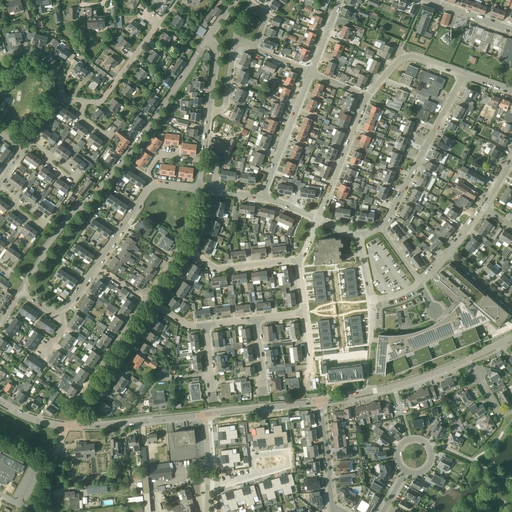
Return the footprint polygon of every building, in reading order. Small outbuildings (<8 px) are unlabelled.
[(20,0),(15,0),(13,1),(13,3),(7,5),(9,13),(17,10),(17,12),(24,10),(20,0)] [(52,4),(51,0),(36,0),(38,8),(38,7),(39,13),(45,12),(44,8),(43,8),(43,6),(52,4)] [(139,0),(133,0),(135,1),(133,4),(131,2),(129,5),(134,8),(136,6),(136,5),(139,0)] [(274,1),(270,7),(276,11),(282,2),(285,5),(287,1),(285,0),(279,0),(278,3),(274,1)] [(308,0),(307,0),(304,0),(304,2),(303,4),(316,9),(316,8),(312,6),(313,2),(308,0)] [(355,2),(361,4),(362,1),(359,0),(346,0),(346,2),(348,3),(346,5),(355,9),(356,7),(355,5),(354,5),(355,2)] [(403,12),(405,7),(407,0),(399,0),(398,4),(397,4),(395,8),(396,8),(395,9),(403,12)] [(469,1),(466,0),(461,0),(460,6),(466,8),(469,1)] [(472,10),(475,3),(469,1),(466,8),(472,10)] [(488,3),(486,2),(485,6),(481,5),(478,13),(484,15),(488,3)] [(478,13),(481,5),(475,3),(472,10),(478,13)] [(500,10),(496,9),(497,5),(495,4),(491,15),(497,17),(500,10)] [(434,9),(424,5),(421,14),(422,15),(416,32),(424,35),(425,32),(431,18),(434,9)] [(212,13),(217,17),(222,10),(216,7),(214,10),(212,9),(200,24),(206,29),(208,25),(207,24),(212,17),(211,16),(212,13)] [(507,8),(504,7),(503,11),(500,10),(497,17),(503,19),(507,8)] [(97,8),(87,8),(87,14),(88,14),(88,17),(97,17),(97,8)] [(357,18),(350,15),(351,11),(343,8),(341,15),(348,17),(348,18),(357,22),(358,19),(356,19),(357,18)] [(181,13),(176,20),(175,19),(172,23),(179,28),(185,20),(188,23),(190,20),(181,13)] [(450,14),(444,13),(440,24),(443,25),(442,26),(446,27),(450,14)] [(314,22),(320,24),(323,18),(313,14),(312,17),(315,18),(314,21),(314,22)] [(105,17),(97,17),(88,17),(88,28),(105,28),(105,17)] [(285,25),(288,26),(290,20),(283,17),(282,20),(274,17),(271,24),(279,27),(280,23),(285,25)] [(144,27),(134,20),(128,28),(138,35),(144,27)] [(320,24),(314,22),(313,25),(309,24),(308,26),(318,30),(320,24)] [(353,23),(352,27),(363,31),(365,27),(353,23)] [(207,30),(198,25),(193,32),(202,37),(207,30)] [(478,32),(474,30),(475,27),(470,25),(468,30),(466,29),(464,35),(469,37),(468,40),(470,41),(468,46),(472,48),(474,42),(475,39),(477,33),(478,32)] [(342,31),(349,34),(350,31),(354,33),(355,30),(344,26),(342,31)] [(28,30),(28,29),(26,30),(26,31),(25,31),(21,31),(21,33),(19,33),(15,33),(17,45),(21,45),(20,41),(23,40),(22,38),(25,37),(25,36),(28,36),(28,32),(28,30)] [(283,31),(277,29),(276,31),(269,29),(267,35),(274,38),(276,34),(281,36),(283,31)] [(450,35),(451,31),(446,29),(445,34),(444,35),(443,35),(443,36),(443,37),(442,37),(442,38),(442,39),(443,40),(443,41),(444,41),(444,42),(445,42),(446,42),(447,42),(448,42),(449,42),(449,41),(450,41),(450,40),(451,40),(451,39),(451,38),(451,37),(450,36),(450,35)] [(475,39),(481,41),(477,50),(481,52),(488,32),(483,30),(481,35),(477,33),(475,39)] [(42,36),(36,34),(36,32),(34,31),(33,34),(28,32),(28,36),(31,37),(34,38),(33,41),(36,42),(34,46),(38,47),(42,36)] [(316,35),(307,31),(305,34),(309,35),(308,38),(314,40),(316,35)] [(349,34),(342,31),(339,37),(350,42),(352,39),(348,38),(349,34)] [(494,46),(496,40),(492,38),(494,34),(488,32),(481,52),(485,53),(489,44),(494,46)] [(9,34),(9,33),(5,33),(6,39),(9,39),(10,42),(12,42),(12,46),(17,45),(15,33),(9,34)] [(166,34),(163,37),(162,36),(159,41),(167,46),(172,38),(175,40),(177,38),(172,34),(170,37),(166,34)] [(47,42),(50,43),(52,38),(52,37),(49,36),(48,38),(42,36),(38,47),(42,48),(44,44),(46,45),(47,42)] [(393,49),(384,45),(386,41),(378,37),(376,41),(379,42),(377,47),(379,48),(379,49),(391,54),(393,49)] [(500,59),(507,38),(502,37),(500,41),(496,40),(494,46),(499,48),(498,51),(496,58),(500,59)] [(131,44),(123,38),(116,47),(121,51),(124,47),(127,49),(131,44)] [(314,40),(308,38),(306,41),(303,40),(302,42),(312,46),(314,40)] [(511,39),(507,38),(500,59),(509,63),(511,64),(511,39)] [(58,59),(65,49),(59,45),(60,44),(55,40),(52,44),(52,46),(56,49),(55,51),(57,53),(54,56),(58,59)] [(274,43),(265,40),(263,46),(276,51),(278,48),(273,46),(274,43)] [(337,44),(334,49),(341,52),(342,49),(346,50),(347,48),(337,44)] [(310,51),(300,47),(299,50),(300,50),(302,51),(301,54),(308,57),(310,51)] [(374,52),(369,50),(369,49),(366,48),(364,53),(373,56),(374,52)] [(73,54),(71,52),(70,53),(65,49),(58,59),(61,61),(64,58),(66,59),(67,57),(70,59),(73,54)] [(334,49),(332,55),(339,58),(338,61),(345,64),(347,64),(348,61),(346,60),(343,59),(344,57),(340,55),(341,52),(334,49)] [(391,54),(379,49),(376,54),(381,56),(381,57),(388,60),(391,54)] [(161,57),(164,59),(166,56),(162,53),(160,55),(155,52),(152,56),(151,55),(148,59),(155,64),(161,57)] [(244,53),(242,58),(250,62),(250,61),(256,64),(257,61),(251,59),(252,56),(244,53)] [(308,57),(301,54),(300,58),(297,56),(296,59),(305,62),(308,57)] [(118,62),(110,56),(107,61),(103,65),(109,69),(112,65),(115,67),(118,62)] [(478,59),(472,57),(470,62),(475,65),(478,59)] [(186,63),(180,58),(174,67),(172,65),(168,70),(170,71),(167,75),(174,80),(186,63)] [(248,64),(259,69),(260,66),(257,65),(250,62),(242,58),(239,65),(247,68),(248,64)] [(76,77),(83,68),(85,64),(80,61),(79,62),(76,60),(72,65),(75,67),(73,70),(75,71),(72,74),(76,77)] [(381,63),(373,60),(371,66),(378,69),(381,63)] [(271,64),(265,61),(262,69),(266,70),(262,78),(264,79),(271,64)] [(340,66),(343,67),(345,64),(338,61),(336,64),(330,61),(327,67),(334,70),(335,67),(339,68),(340,66)] [(272,83),(277,72),(275,71),(277,66),(271,64),(264,79),(262,85),(265,86),(267,82),(269,83),(269,81),(272,83)] [(362,67),(356,64),(354,68),(360,71),(368,74),(369,71),(368,71),(362,68),(361,68),(362,67)] [(404,74),(413,77),(415,78),(418,69),(408,65),(404,74)] [(368,71),(369,71),(376,74),(378,69),(371,66),(368,71)] [(334,70),(327,67),(325,73),(336,77),(337,75),(333,73),(334,70)] [(92,72),(89,70),(88,71),(83,68),(76,77),(79,80),(82,76),(84,78),(85,75),(88,77),(92,72)] [(97,71),(103,75),(105,76),(107,74),(99,68),(97,71)] [(149,74),(152,76),(154,73),(149,70),(147,72),(143,69),(140,73),(138,72),(135,76),(143,82),(149,74)] [(297,74),(286,70),(285,72),(286,72),(285,75),(288,77),(295,80),(297,74)] [(239,77),(247,80),(249,74),(241,71),(239,77)] [(426,72),(423,71),(422,74),(420,73),(417,79),(422,81),(425,75),(426,72)] [(413,77),(404,74),(403,73),(399,83),(409,87),(413,77)] [(368,78),(360,74),(358,80),(365,83),(368,78)] [(170,86),(174,81),(165,75),(161,80),(170,86)] [(106,80),(103,78),(101,76),(99,79),(95,77),(89,86),(94,90),(99,84),(101,85),(106,80)] [(446,80),(435,76),(431,85),(440,89),(442,89),(446,80)] [(247,89),(247,86),(245,85),(247,80),(239,77),(237,83),(242,84),(241,86),(247,89)] [(295,80),(288,77),(286,80),(283,79),(282,81),(292,85),(295,80)] [(204,82),(200,82),(201,79),(196,79),(196,81),(194,81),(192,82),(192,85),(188,84),(188,88),(187,88),(187,91),(193,92),(194,88),(196,88),(196,89),(203,89),(204,82)] [(365,83),(358,80),(357,83),(352,81),(351,84),(363,89),(365,83)] [(324,85),(317,83),(315,89),(322,91),(324,85)] [(417,93),(423,96),(424,93),(436,98),(440,89),(431,85),(430,84),(427,90),(422,88),(421,91),(418,91),(417,93)] [(135,90),(138,92),(140,89),(135,86),(133,88),(128,85),(126,89),(124,88),(121,92),(129,97),(135,90)] [(291,90),(280,86),(279,88),(283,90),(281,93),(288,96),(291,90)] [(467,88),(464,94),(471,98),(475,100),(478,94),(467,88)] [(254,92),(249,90),(248,92),(247,92),(239,89),(236,94),(251,100),(254,92)] [(315,89),(312,94),(323,99),(324,96),(323,96),(320,95),(322,92),(322,91),(315,89)] [(394,98),(403,101),(405,102),(408,93),(398,89),(394,98)] [(156,107),(158,103),(153,100),(157,94),(153,91),(150,95),(142,107),(151,114),(156,107)] [(288,96),(281,93),(280,96),(276,95),(275,97),(286,101),(288,96)] [(354,98),(355,96),(350,93),(349,96),(347,95),(346,97),(346,99),(342,98),(341,100),(356,106),(358,100),(354,98)] [(436,104),(422,98),(423,96),(417,93),(416,96),(415,98),(424,102),(423,107),(422,109),(430,112),(432,113),(436,104)] [(236,94),(234,101),(242,104),(242,103),(245,104),(246,101),(250,102),(251,100),(236,94)] [(470,100),(471,98),(464,94),(461,100),(467,103),(466,105),(473,109),(474,107),(472,106),(474,103),(470,100)] [(492,107),(493,104),(497,106),(500,98),(496,97),(493,96),(492,96),(491,98),(487,97),(486,99),(483,104),(488,105),(492,107)] [(202,98),(195,97),(194,101),(190,100),(190,101),(187,101),(181,100),(180,107),(190,108),(191,104),(194,104),(194,105),(201,106),(202,98)] [(403,101),(394,98),(393,97),(391,101),(388,100),(386,105),(399,110),(403,101)] [(110,108),(114,111),(112,114),(117,118),(119,115),(116,113),(122,105),(114,99),(111,104),(112,104),(110,108)] [(321,103),(310,99),(308,104),(315,107),(317,104),(320,106),(321,103)] [(499,109),(497,114),(501,115),(503,108),(507,110),(510,102),(506,101),(506,100),(503,99),(503,100),(503,99),(499,109)] [(341,109),(350,113),(351,111),(353,112),(356,106),(341,100),(340,103),(343,104),(341,109)] [(275,109),(282,112),(284,106),(274,102),(273,104),(276,106),(275,109)] [(315,107),(308,104),(306,110),(317,115),(318,112),(314,111),(315,107)] [(455,111),(465,116),(468,110),(471,112),(473,109),(466,105),(464,108),(458,105),(455,111)] [(200,114),(193,113),(189,112),(190,108),(180,107),(173,106),(169,111),(172,113),(175,109),(180,109),(180,110),(184,111),(184,114),(188,115),(187,119),(192,120),(199,121),(200,114)] [(373,106),(371,112),(378,115),(379,111),(383,113),(384,110),(373,106)] [(69,111),(63,107),(58,113),(64,118),(69,111)] [(244,110),(236,107),(233,113),(246,118),(247,115),(242,113),(244,110)] [(430,112),(422,109),(420,108),(416,117),(426,122),(430,112)] [(99,109),(96,113),(95,112),(92,116),(100,122),(105,114),(99,109)] [(282,112),(275,109),(274,113),(270,111),(269,113),(280,118),(282,112)] [(350,113),(341,109),(338,118),(341,119),(349,122),(351,116),(349,115),(350,113)] [(69,111),(64,118),(70,122),(75,116),(69,111)] [(122,132),(129,138),(131,139),(132,138),(132,139),(142,127),(145,122),(141,118),(139,117),(142,113),(139,111),(136,115),(130,123),(132,125),(130,128),(127,126),(125,128),(130,131),(128,134),(123,130),(122,132)] [(462,122),(465,116),(455,111),(452,117),(460,120),(458,123),(468,128),(470,126),(462,122)] [(378,115),(371,112),(368,117),(376,120),(378,115)] [(233,113),(231,119),(233,120),(232,123),(235,124),(238,126),(239,124),(240,122),(239,122),(240,119),(245,120),(246,118),(233,113)] [(415,123),(407,120),(408,118),(407,117),(405,116),(403,121),(406,122),(405,126),(412,129),(415,123)] [(303,123),(310,126),(312,122),(315,124),(316,121),(305,117),(303,123)] [(335,117),(333,119),(337,121),(336,124),(339,125),(346,128),(349,122),(341,119),(338,118),(335,117)] [(373,126),(375,122),(378,124),(379,121),(376,120),(368,117),(366,123),(373,126)] [(278,122),(267,118),(266,120),(270,122),(269,125),(276,128),(278,122)] [(506,123),(507,123),(505,127),(503,127),(501,131),(506,133),(507,132),(511,134),(511,133),(511,132),(511,121),(507,120),(507,121),(506,121),(506,123)] [(77,122),(72,129),(77,133),(82,126),(77,122)] [(468,128),(458,123),(457,126),(450,122),(446,128),(453,132),(455,133),(458,127),(463,130),(468,133),(470,129),(468,128)] [(310,126),(303,123),(301,128),(308,131),(310,126)] [(372,129),(373,126),(366,123),(364,129),(375,133),(376,131),(372,129)] [(269,125),(267,129),(264,127),(263,129),(273,134),(276,128),(269,125)] [(389,129),(395,132),(401,134),(402,131),(397,129),(397,127),(391,125),(389,129)] [(88,130),(82,126),(77,133),(83,137),(88,130)] [(412,129),(405,126),(403,132),(410,135),(412,129)] [(310,135),(314,136),(315,134),(311,133),(311,132),(308,131),(301,128),(299,134),(309,138),(310,135)] [(198,130),(191,129),(191,130),(186,129),(186,131),(190,132),(190,136),(197,137),(198,130)] [(345,133),(337,130),(334,129),(333,132),(329,131),(328,133),(342,139),(345,133)] [(52,134),(46,130),(42,136),(48,140),(52,134)] [(129,138),(122,132),(118,130),(115,134),(120,138),(119,138),(122,141),(116,150),(118,151),(116,153),(120,155),(130,142),(127,140),(129,138)] [(268,134),(262,132),(261,135),(259,134),(257,139),(269,144),(272,139),(267,137),(268,134)] [(395,132),(394,134),(398,136),(396,141),(399,143),(406,145),(408,139),(401,137),(400,136),(401,134),(395,132)] [(98,138),(92,133),(90,136),(87,140),(93,144),(98,138)] [(342,139),(328,133),(327,136),(333,139),(332,142),(340,145),(342,139)] [(507,136),(500,133),(497,138),(496,142),(499,144),(505,147),(508,140),(506,139),(507,136)] [(52,134),(48,140),(54,145),(58,138),(52,134)] [(171,145),(173,135),(166,134),(164,144),(171,145)] [(299,134),(296,140),(307,144),(308,142),(309,138),(299,134)] [(180,136),(173,135),(171,145),(179,146),(180,136)] [(368,143),(372,145),(374,142),(373,142),(374,139),(363,135),(361,141),(368,143)] [(450,143),(451,144),(453,141),(443,135),(442,138),(441,138),(437,145),(447,150),(450,143)] [(162,142),(154,136),(150,142),(158,148),(162,142)] [(98,138),(93,144),(98,148),(103,142),(98,138)] [(213,138),(209,145),(228,156),(234,145),(236,141),(232,139),(230,142),(228,146),(213,138)] [(253,147),(255,148),(262,150),(263,148),(267,150),(269,144),(257,139),(255,145),(254,144),(253,147)] [(373,148),(367,146),(368,143),(361,141),(359,146),(372,151),(373,148)] [(150,142),(146,148),(154,154),(158,148),(150,142)] [(406,145),(399,143),(396,149),(403,151),(406,145)] [(502,152),(495,149),(496,146),(490,143),(487,147),(490,149),(488,154),(491,156),(499,159),(502,152)] [(189,155),(190,145),(183,144),(181,154),(189,155)] [(294,144),(292,150),(300,154),(303,148),(294,144)] [(61,155),(66,149),(60,145),(56,151),(61,155)] [(197,146),(190,145),(189,155),(196,156),(197,146)] [(338,150),(330,146),(329,150),(322,147),(321,150),(336,155),(338,150)] [(12,152),(13,151),(12,149),(11,148),(9,149),(9,150),(6,148),(2,153),(9,158),(13,153),(12,152)] [(254,157),(263,160),(265,155),(261,153),(262,150),(255,148),(254,151),(253,150),(251,156),(254,157)] [(66,149),(61,155),(67,159),(71,153),(66,149)] [(106,161),(112,165),(116,160),(113,158),(115,154),(110,150),(108,153),(110,155),(106,161)] [(292,150),(290,156),(298,160),(300,154),(292,150)] [(336,155),(321,150),(320,152),(327,155),(325,158),(333,161),(336,155)] [(435,150),(434,153),(433,152),(431,156),(432,156),(441,161),(444,156),(446,157),(448,154),(442,150),(440,153),(435,150)] [(142,154),(139,157),(148,163),(152,157),(144,151),(143,152),(142,154)] [(362,154),(355,151),(353,157),(359,159),(362,154)] [(31,163),(36,156),(30,152),(25,159),(31,163)] [(402,155),(394,152),(391,158),(400,161),(402,155)] [(2,153),(0,156),(0,163),(1,164),(3,162),(5,163),(9,158),(2,153)] [(36,156),(31,163),(37,167),(42,161),(36,156)] [(76,167),(81,160),(76,156),(71,163),(76,167)] [(251,156),(249,161),(250,161),(249,164),(251,165),(255,167),(256,164),(261,166),(263,160),(254,157),(251,156)] [(139,157),(135,163),(144,169),(148,163),(139,157)] [(353,157),(350,162),(357,165),(359,159),(353,157)] [(324,164),(324,165),(321,164),(323,161),(316,158),(315,161),(320,163),(319,166),(315,165),(311,164),(311,166),(314,167),(322,170),(329,173),(331,167),(324,164)] [(400,161),(391,158),(389,164),(397,167),(400,161)] [(91,167),(81,160),(76,167),(82,171),(83,170),(86,172),(91,167)] [(285,167),(293,170),(296,164),(288,161),(285,167)] [(436,165),(429,161),(425,168),(433,172),(436,173),(439,168),(442,169),(444,166),(443,166),(439,164),(438,163),(437,166),(436,166),(436,165)] [(169,165),(162,164),(161,168),(160,174),(167,175),(169,165)] [(169,165),(167,175),(174,176),(176,166),(169,165)] [(229,171),(230,166),(226,166),(225,171),(222,170),(221,179),(228,180),(229,171)] [(39,174),(38,176),(43,180),(44,178),(49,171),(44,167),(39,174)] [(187,168),(180,167),(178,177),(185,178),(187,168)] [(285,167),(283,173),(291,176),(294,177),(293,180),(295,180),(297,180),(297,177),(296,177),(297,172),(293,170),(285,167)] [(322,170),(314,167),(313,169),(316,170),(321,172),(319,176),(326,179),(329,173),(322,170)] [(194,169),(187,168),(185,178),(192,179),(194,169)] [(353,176),(355,171),(348,168),(346,174),(353,176)] [(468,170),(467,172),(460,168),(457,174),(475,183),(476,181),(483,185),(486,179),(468,170)] [(395,172),(388,169),(386,175),(393,178),(395,172)] [(134,174),(128,170),(124,176),(130,180),(134,174)] [(46,182),(47,180),(50,182),(55,175),(49,171),(44,178),(43,180),(46,182)] [(236,173),(229,171),(228,180),(235,181),(236,173)] [(256,176),(253,175),(253,172),(250,171),(249,173),(248,183),(255,184),(256,176)] [(249,173),(244,172),(244,174),(242,174),(241,182),(248,183),(249,173)] [(386,175),(382,173),(378,172),(377,174),(381,176),(381,177),(385,178),(384,181),(391,184),(393,178),(386,175)] [(429,176),(423,172),(420,178),(430,183),(433,178),(435,179),(437,177),(431,174),(430,177),(429,176)] [(140,178),(134,174),(130,180),(136,184),(140,178)] [(360,180),(356,178),(353,176),(346,174),(343,180),(350,183),(352,179),(355,180),(359,182),(360,180)] [(19,179),(13,175),(9,181),(14,186),(19,179)] [(33,177),(31,175),(25,183),(25,184),(27,185),(30,180),(33,177)] [(146,182),(140,178),(136,184),(141,188),(146,182)] [(420,178),(417,184),(423,187),(424,188),(423,190),(428,193),(430,190),(427,189),(430,183),(420,178)] [(20,190),(25,184),(25,183),(19,179),(14,186),(20,190)] [(60,189),(65,183),(59,179),(54,185),(60,189)] [(89,180),(78,193),(83,197),(94,183),(89,180)] [(461,192),(474,200),(478,193),(463,184),(459,182),(455,188),(455,189),(461,192)] [(70,187),(65,183),(60,189),(65,193),(70,187)] [(308,189),(305,188),(306,184),(302,183),(301,183),(300,187),(300,188),(301,188),(300,195),(303,195),(303,197),(307,197),(308,189)] [(284,194),(286,186),(283,185),(278,184),(277,191),(280,192),(280,193),(284,194)] [(350,188),(341,185),(339,191),(347,194),(350,188)] [(284,194),(289,194),(289,193),(292,194),(293,187),(286,186),(284,194)] [(322,191),(319,190),(320,187),(309,186),(308,189),(307,197),(311,198),(312,197),(319,198),(322,191)] [(382,186),(381,189),(380,192),(387,195),(389,189),(382,186)] [(411,194),(418,197),(421,199),(424,194),(427,196),(428,193),(423,190),(422,192),(421,192),(414,188),(411,194)] [(33,194),(27,190),(22,196),(28,200),(33,194)] [(339,191),(337,197),(345,200),(347,194),(339,191)] [(43,197),(40,200),(42,201),(38,208),(43,212),(48,205),(43,201),(49,193),(46,192),(43,197)] [(380,192),(377,198),(384,200),(387,195),(380,192)] [(511,198),(511,197),(504,193),(501,197),(503,198),(501,200),(507,204),(508,202),(511,203),(511,207),(511,209),(511,198)] [(38,198),(33,194),(28,200),(34,205),(38,198)] [(423,207),(421,206),(419,205),(420,202),(421,199),(418,197),(411,194),(408,200),(415,203),(416,204),(415,206),(422,210),(423,207)] [(117,199),(111,195),(110,196),(108,195),(104,201),(106,202),(105,203),(111,207),(117,199)] [(117,199),(111,207),(117,211),(118,209),(119,209),(123,203),(117,199)] [(466,199),(463,203),(462,205),(468,209),(472,203),(466,199)] [(3,202),(0,205),(0,213),(2,215),(4,212),(9,206),(3,202)] [(215,208),(224,210),(225,204),(217,202),(215,208)] [(123,203),(119,209),(124,213),(128,207),(123,203)] [(353,203),(353,207),(351,206),(350,210),(343,209),(342,217),(349,218),(350,212),(355,213),(356,204),(353,203)] [(341,204),(340,208),(336,208),(335,216),(342,217),(343,209),(344,205),(343,205),(341,204)] [(403,210),(410,213),(413,208),(406,204),(403,210)] [(49,216),(54,209),(48,205),(43,212),(49,216)] [(236,211),(236,212),(235,221),(238,221),(238,216),(242,217),(242,213),(246,214),(247,206),(240,205),(240,211),(236,211)] [(256,218),(253,217),(255,207),(247,206),(246,214),(251,214),(250,218),(253,218),(252,223),(255,224),(256,218)] [(453,211),(455,208),(452,206),(450,209),(450,210),(447,215),(454,219),(457,213),(453,211)] [(224,210),(215,208),(214,215),(219,216),(218,219),(229,222),(230,219),(222,217),(223,213),(226,214),(226,211),(224,210)] [(268,209),(261,208),(259,216),(266,217),(268,209)] [(366,221),(367,212),(367,209),(361,208),(359,220),(366,221)] [(274,223),(272,222),(273,219),(275,211),(268,209),(266,217),(265,220),(269,221),(268,223),(271,224),(269,231),(272,232),(274,223)] [(403,210),(400,216),(407,219),(407,220),(405,222),(406,223),(408,227),(413,233),(416,232),(411,225),(409,223),(413,215),(410,213),(403,210)] [(374,214),(367,212),(366,221),(373,222),(374,214)] [(16,217),(11,213),(6,219),(11,223),(16,217)] [(281,214),(278,221),(284,224),(287,216),(281,214)] [(294,219),(287,216),(284,224),(282,228),(288,230),(286,234),(290,236),(294,227),(291,225),(294,219)] [(11,223),(15,225),(17,227),(22,221),(16,217),(11,223)] [(148,226),(148,225),(140,219),(135,228),(142,233),(142,234),(147,238),(153,229),(148,226)] [(221,223),(228,225),(229,222),(218,219),(217,222),(213,220),(211,226),(222,230),(224,227),(220,226),(221,223)] [(100,224),(94,220),(90,226),(96,230),(100,224)] [(495,227),(486,220),(482,226),(488,231),(491,233),(495,227)] [(455,229),(446,222),(442,226),(451,233),(455,229)] [(393,235),(399,231),(399,230),(401,228),(398,223),(391,228),(389,230),(393,235)] [(13,237),(16,239),(22,231),(27,234),(32,228),(26,224),(23,228),(21,227),(17,232),(13,237)] [(100,224),(96,230),(102,234),(106,228),(100,224)] [(218,232),(221,233),(222,230),(211,226),(208,233),(217,236),(218,232)] [(442,226),(438,231),(436,229),(434,231),(439,235),(441,233),(447,238),(451,233),(442,226)] [(482,226),(478,232),(484,237),(488,231),(482,226)] [(27,234),(25,237),(31,241),(32,238),(37,232),(32,228),(27,234)] [(106,228),(102,234),(107,238),(112,232),(106,228)] [(406,233),(402,228),(399,231),(393,235),(396,240),(402,236),(403,235),(405,237),(409,234),(408,231),(406,233)] [(439,235),(434,231),(430,228),(427,232),(431,235),(432,237),(430,240),(433,243),(439,248),(443,243),(438,238),(437,238),(439,235)] [(502,245),(504,241),(509,234),(504,230),(499,237),(500,238),(498,240),(496,238),(492,243),(495,245),(497,242),(502,245)] [(268,240),(268,246),(271,246),(272,255),(279,254),(279,247),(278,244),(278,243),(274,243),(271,243),(270,235),(267,235),(268,240)] [(279,247),(279,254),(287,253),(286,247),(289,247),(288,238),(287,238),(287,237),(285,236),(285,243),(278,244),(279,247)] [(125,242),(138,251),(140,249),(134,246),(136,242),(128,237),(125,242)] [(207,238),(204,244),(212,248),(215,241),(207,238)] [(341,251),(339,251),(339,247),(343,247),(343,243),(341,243),(341,239),(335,240),(335,238),(320,240),(320,247),(317,247),(318,252),(314,252),(316,260),(314,261),(314,265),(327,263),(339,262),(340,262),(340,254),(341,254),(341,251)] [(479,243),(473,238),(469,243),(478,250),(483,244),(488,248),(491,245),(486,242),(485,242),(482,240),(479,243)] [(162,240),(158,245),(168,251),(171,247),(162,240)] [(265,247),(268,246),(268,240),(265,241),(265,244),(258,245),(258,246),(258,249),(259,256),(266,255),(265,247)] [(409,245),(405,240),(399,244),(403,249),(409,245)] [(125,242),(121,247),(123,248),(130,253),(130,252),(132,249),(137,253),(138,251),(125,242)] [(247,243),(245,243),(245,246),(241,246),(242,251),(238,251),(239,259),(246,258),(245,251),(245,249),(248,249),(247,243)] [(433,243),(429,247),(424,243),(422,245),(423,246),(428,251),(431,253),(433,251),(434,252),(439,248),(433,243)] [(478,250),(469,243),(465,248),(474,255),(478,250)] [(83,248),(77,244),(73,250),(79,254),(83,248)] [(201,251),(207,253),(205,256),(210,258),(212,255),(209,254),(212,248),(204,244),(203,246),(201,251)] [(403,249),(407,255),(413,250),(409,245),(403,249)] [(504,257),(510,248),(508,246),(507,247),(506,247),(502,254),(500,253),(499,254),(504,257)] [(10,257),(15,251),(9,247),(4,253),(10,257)] [(83,248),(79,254),(85,258),(89,252),(83,248)] [(120,253),(128,259),(130,257),(132,254),(130,252),(130,253),(123,248),(120,253)] [(420,248),(415,252),(417,254),(416,255),(410,259),(414,264),(422,258),(419,253),(422,251),(420,248)] [(20,255),(15,251),(10,257),(16,261),(20,255)] [(238,251),(231,252),(232,259),(239,259),(238,251)] [(95,256),(89,252),(85,258),(91,262),(95,256)] [(125,264),(127,261),(128,259),(120,253),(117,258),(123,262),(125,264)] [(154,254),(152,257),(146,254),(145,255),(159,265),(162,260),(154,254)] [(145,255),(144,257),(149,261),(147,264),(149,265),(156,270),(159,265),(145,255)] [(111,262),(119,267),(121,265),(123,262),(117,258),(115,257),(111,262)] [(426,263),(422,258),(414,264),(417,269),(426,263)] [(509,262),(507,260),(499,269),(502,271),(506,266),(509,262)] [(116,273),(118,269),(119,267),(111,262),(108,267),(116,273)] [(494,266),(489,262),(483,269),(488,273),(494,266)] [(427,345),(438,341),(443,355),(457,349),(451,335),(461,331),(466,345),(466,346),(481,340),(482,340),(483,343),(489,340),(489,339),(488,336),(480,339),(474,326),(487,321),(498,330),(500,327),(499,326),(505,319),(506,320),(510,317),(511,315),(511,316),(511,315),(487,294),(485,296),(483,295),(485,293),(450,263),(449,264),(440,271),(438,274),(438,273),(431,279),(432,281),(431,281),(432,282),(437,288),(438,287),(441,289),(446,296),(447,295),(450,297),(453,293),(462,301),(464,303),(462,306),(457,311),(451,316),(450,315),(446,318),(447,319),(444,321),(443,320),(440,323),(433,326),(427,329),(421,332),(414,334),(407,336),(401,336),(401,335),(397,335),(395,335),(391,335),(387,335),(385,335),(381,335),(379,334),(378,342),(381,342),(380,344),(378,344),(376,373),(383,373),(382,375),(385,375),(386,362),(390,360),(396,374),(395,374),(410,369),(410,368),(409,368),(404,354),(413,351),(419,364),(418,365),(419,365),(433,359),(427,345)] [(190,270),(198,275),(201,269),(194,264),(190,270)] [(149,265),(147,269),(145,270),(154,276),(157,271),(156,270),(149,265)] [(498,270),(494,266),(488,273),(493,277),(498,270)] [(62,279),(66,273),(60,269),(56,275),(62,279)] [(292,269),(284,270),(284,273),(277,274),(278,277),(282,277),(284,276),(293,275),(292,269)] [(356,276),(355,269),(343,270),(344,277),(356,276)] [(154,276),(145,270),(144,272),(142,275),(142,276),(148,280),(151,281),(154,276)] [(198,275),(190,270),(187,277),(194,281),(198,275)] [(266,271),(259,272),(260,280),(267,279),(266,271)] [(260,280),(259,272),(252,273),(253,281),(260,280)] [(324,280),(324,272),(312,274),(313,281),(324,280)] [(507,278),(510,275),(511,273),(509,272),(508,274),(507,273),(505,276),(502,274),(497,281),(501,285),(507,278)] [(68,283),(72,277),(66,273),(62,279),(68,283)] [(140,274),(138,277),(137,279),(145,285),(148,280),(142,276),(142,275),(140,274)] [(246,274),(239,275),(240,283),(247,282),(246,274)] [(240,283),(239,275),(232,275),(233,284),(240,283)] [(284,276),(282,277),(283,285),(279,286),(280,289),(286,288),(291,288),(290,282),(293,282),(293,275),(284,276)] [(510,275),(507,278),(501,285),(506,289),(511,282),(509,280),(511,277),(510,275)] [(219,277),(220,285),(227,284),(226,276),(219,277)] [(356,276),(344,277),(345,284),(356,283),(356,276)] [(78,281),(72,277),(68,283),(74,287),(78,281)] [(212,278),(212,282),(213,286),(220,285),(219,277),(212,278)] [(145,285),(137,279),(136,281),(133,284),(142,290),(145,285)] [(9,286),(3,282),(1,280),(0,281),(0,284),(1,286),(6,290),(9,286)] [(95,286),(102,291),(102,290),(104,292),(107,287),(109,289),(110,287),(115,291),(116,290),(117,288),(109,283),(108,286),(99,280),(95,286)] [(325,287),(324,280),(313,281),(314,288),(325,287)] [(191,287),(184,282),(180,287),(187,292),(190,294),(194,288),(199,291),(201,288),(194,284),(192,287),(191,287)] [(345,284),(346,291),(357,290),(356,283),(345,284)] [(105,293),(102,291),(95,286),(91,292),(99,297),(98,300),(104,304),(107,306),(109,304),(101,298),(105,293)] [(184,297),(187,292),(180,287),(176,293),(178,295),(177,297),(182,301),(189,306),(191,303),(184,297)] [(326,294),(325,287),(314,288),(315,295),(326,294)] [(119,292),(118,293),(123,297),(122,299),(126,302),(124,305),(131,310),(135,304),(126,298),(128,295),(129,292),(122,288),(121,290),(119,293),(119,292)] [(295,293),(287,294),(286,288),(280,289),(280,292),(283,292),(284,300),(287,300),(295,299),(295,293)] [(358,297),(357,290),(346,291),(346,298),(358,297)] [(12,295),(6,292),(4,295),(0,292),(0,300),(0,301),(6,305),(8,303),(7,302),(12,295)] [(326,294),(315,295),(315,302),(327,301),(326,294)] [(253,303),(256,303),(256,304),(257,311),(264,310),(263,303),(263,300),(255,301),(255,296),(252,297),(253,303)] [(94,302),(87,297),(84,303),(90,307),(94,302)] [(189,306),(182,301),(181,304),(173,298),(169,304),(176,309),(178,306),(186,311),(189,306)] [(263,303),(264,310),(271,309),(271,308),(274,308),(273,302),(273,298),(266,299),(267,302),(263,303)] [(90,307),(84,303),(80,308),(86,313),(90,307)] [(110,303),(109,304),(107,306),(116,312),(118,309),(110,303)] [(32,309),(25,304),(19,311),(27,316),(32,309)] [(124,305),(120,311),(127,316),(131,310),(124,305)] [(250,305),(243,305),(244,313),(251,312),(250,305)] [(116,312),(107,306),(105,310),(114,315),(116,312)] [(39,314),(32,309),(27,316),(34,321),(39,314)] [(210,309),(203,310),(203,317),(211,316),(210,309)] [(84,319),(83,319),(76,314),(72,320),(79,324),(81,326),(84,323),(86,321),(90,324),(90,323),(92,321),(86,317),(84,319)] [(50,321),(43,316),(38,324),(45,329),(50,321)] [(112,322),(120,327),(123,321),(116,316),(112,322)] [(361,323),(360,317),(360,316),(354,317),(349,317),(350,325),(361,323)] [(23,323),(15,318),(10,325),(18,330),(23,323)] [(68,325),(75,330),(79,333),(81,330),(77,327),(79,324),(72,320),(68,325)] [(330,327),(329,320),(318,321),(318,328),(330,327)] [(57,326),(50,321),(45,329),(52,334),(57,326)] [(105,330),(107,326),(102,323),(101,323),(98,321),(96,324),(99,326),(105,330)] [(167,325),(164,323),(163,325),(157,321),(154,328),(160,331),(162,328),(165,330),(167,325)] [(120,327),(112,322),(108,328),(116,333),(120,327)] [(272,327),(276,326),(275,323),(272,324),(272,326),(264,327),(265,334),(273,333),(272,327)] [(362,330),(361,323),(350,325),(350,328),(350,332),(362,330)] [(10,325),(5,332),(13,337),(18,330),(10,325)] [(331,334),(330,327),(318,328),(319,335),(331,334)] [(290,330),(292,339),(292,340),(292,339),(296,339),(296,336),(300,336),(299,329),(290,330)] [(363,337),(362,330),(350,332),(351,339),(363,337)] [(35,331),(30,338),(37,343),(42,336),(35,331)] [(222,332),(220,332),(214,333),(215,340),(223,339),(222,332)] [(156,339),(160,341),(161,339),(157,337),(158,337),(151,333),(147,338),(154,343),(156,339)] [(281,340),(281,339),(274,340),(273,333),(265,334),(265,341),(272,340),(273,343),(276,343),(282,342),(281,340)] [(71,344),(75,338),(71,335),(69,334),(65,339),(71,344)] [(104,334),(101,340),(108,344),(112,339),(104,334)] [(198,334),(190,335),(191,343),(199,342),(198,334)] [(332,341),(331,334),(319,335),(320,342),(332,341)] [(364,344),(363,340),(363,337),(351,339),(352,346),(357,345),(364,344)] [(10,353),(13,348),(13,347),(10,346),(11,345),(7,343),(7,342),(1,338),(0,340),(0,346),(3,349),(7,351),(10,353)] [(37,343),(30,338),(25,346),(32,351),(37,343)] [(230,338),(231,345),(225,346),(226,349),(234,348),(234,347),(234,343),(233,338),(230,338)] [(67,353),(73,357),(74,357),(75,356),(74,356),(75,355),(71,352),(75,346),(71,344),(65,339),(61,345),(67,350),(68,349),(69,351),(67,353)] [(223,339),(215,340),(215,347),(224,346),(223,339)] [(108,344),(101,340),(97,346),(104,350),(108,344)] [(333,348),(332,341),(320,342),(321,349),(333,348)] [(191,343),(188,343),(188,350),(179,351),(180,354),(191,353),(190,349),(192,349),(192,350),(200,349),(199,342),(191,343)] [(153,348),(150,346),(145,343),(140,350),(146,353),(148,350),(151,352),(154,353),(155,353),(157,351),(156,350),(153,348)] [(15,344),(13,347),(13,348),(19,352),(21,349),(15,344)] [(53,356),(60,361),(64,355),(57,350),(53,356)] [(100,356),(93,351),(89,357),(97,362),(100,356)] [(217,362),(218,362),(225,361),(224,355),(225,355),(225,352),(216,353),(217,356),(216,356),(217,362)] [(294,354),(295,363),(297,362),(299,362),(299,360),(302,359),(302,353),(294,354)] [(201,362),(200,354),(192,355),(193,361),(190,361),(191,363),(201,362)] [(37,360),(30,355),(24,362),(30,366),(32,367),(37,360)] [(144,359),(138,355),(133,361),(135,363),(133,366),(137,369),(140,365),(142,362),(148,365),(155,369),(158,365),(152,361),(150,364),(147,362),(147,361),(144,359)] [(53,356),(49,362),(56,366),(60,361),(53,356)] [(271,363),(271,366),(276,365),(275,356),(267,357),(268,363),(271,363)] [(97,362),(89,357),(85,362),(93,367),(97,362)] [(504,357),(501,359),(500,357),(492,361),(491,365),(499,368),(500,367),(507,364),(504,357)] [(37,360),(32,367),(34,369),(39,372),(44,365),(37,360)] [(226,368),(225,362),(225,361),(218,362),(217,362),(218,372),(229,371),(229,367),(226,368)] [(326,361),(321,362),(322,373),(327,372),(328,382),(363,378),(362,365),(327,370),(326,361)] [(201,362),(191,363),(191,370),(195,370),(195,373),(202,372),(202,369),(201,362)] [(236,365),(237,367),(237,369),(238,369),(240,368),(240,372),(247,371),(247,375),(255,374),(254,366),(246,367),(243,368),(243,365),(236,365)] [(81,368),(77,374),(85,379),(89,373),(81,368)] [(488,375),(490,379),(490,381),(492,381),(493,383),(501,378),(503,376),(500,371),(490,368),(488,375)] [(27,381),(30,383),(35,375),(33,373),(29,377),(27,381)] [(85,379),(77,374),(75,377),(74,380),(81,385),(85,379)] [(129,381),(122,376),(118,382),(124,387),(129,381)] [(67,380),(62,377),(61,379),(62,380),(58,387),(61,389),(73,397),(77,390),(66,382),(67,380)] [(235,380),(235,383),(240,382),(242,394),(251,393),(250,381),(246,381),(246,378),(235,380)] [(280,378),(270,379),(271,392),(281,391),(280,378)] [(298,378),(288,379),(289,384),(290,390),(300,388),(298,378)] [(455,386),(452,378),(446,380),(446,381),(441,384),(442,386),(437,388),(440,393),(444,392),(448,391),(447,389),(455,386)] [(23,385),(20,383),(18,386),(12,382),(12,381),(9,379),(7,382),(9,383),(4,390),(10,394),(11,392),(13,393),(16,389),(19,391),(24,385),(23,384),(23,385)] [(230,384),(235,383),(235,380),(225,381),(225,384),(220,384),(221,397),(231,396),(230,384)] [(124,387),(118,382),(114,388),(120,393),(122,394),(123,394),(127,388),(124,387)] [(200,383),(195,384),(190,384),(190,389),(192,401),(201,400),(200,383)] [(147,387),(142,384),(138,389),(143,393),(147,387)] [(29,388),(24,385),(19,391),(20,392),(16,399),(22,403),(27,396),(25,395),(29,388)] [(433,386),(427,388),(431,400),(437,398),(433,386)] [(431,400),(427,388),(423,389),(423,388),(418,389),(418,391),(414,392),(415,396),(411,397),(414,406),(416,405),(415,403),(418,402),(418,403),(423,402),(425,408),(428,407),(426,401),(431,399),(431,400)] [(467,391),(464,392),(462,389),(457,392),(463,401),(464,401),(467,405),(473,401),(467,391)] [(507,394),(509,393),(507,389),(502,392),(502,393),(499,394),(502,398),(501,400),(503,400),(505,404),(511,401),(507,394)] [(59,392),(56,390),(49,400),(52,402),(59,392)] [(164,393),(152,395),(153,399),(149,399),(150,406),(158,405),(158,404),(165,403),(164,393)] [(42,400),(43,399),(37,396),(31,406),(37,409),(42,400)] [(115,399),(112,403),(119,408),(122,404),(115,399)] [(108,410),(110,407),(104,402),(99,408),(106,413),(108,410)] [(369,416),(374,415),(375,422),(378,421),(377,415),(382,414),(382,412),(381,406),(380,402),(376,403),(375,402),(370,403),(370,404),(366,405),(366,406),(369,416)] [(59,409),(51,403),(45,411),(51,416),(54,411),(56,413),(59,409)] [(390,404),(381,406),(382,412),(385,412),(385,414),(392,413),(390,404)] [(486,411),(482,404),(477,407),(475,404),(469,408),(472,415),(477,412),(479,416),(486,411)] [(366,406),(361,407),(363,419),(369,417),(369,416),(366,406)] [(361,407),(355,408),(357,420),(363,419),(361,407)] [(342,416),(342,417),(345,417),(345,419),(352,418),(351,408),(344,409),(344,411),(342,412),(342,416)] [(303,420),(315,419),(314,413),(308,414),(308,411),(299,412),(299,415),(303,415),(303,420)] [(488,414),(477,421),(478,424),(476,425),(478,430),(481,428),(482,430),(486,429),(487,431),(495,426),(488,414)] [(429,418),(423,419),(423,418),(412,420),(412,423),(411,423),(411,426),(413,426),(413,428),(424,426),(430,425),(429,418)] [(315,419),(303,420),(304,428),(309,427),(312,427),(312,424),(315,424),(315,419)] [(439,425),(441,422),(436,420),(431,430),(434,432),(433,434),(440,438),(441,435),(443,436),(444,433),(446,429),(439,425)] [(397,423),(391,429),(392,429),(388,433),(392,438),(395,435),(395,434),(395,433),(398,436),(404,431),(397,423)] [(277,426),(279,441),(283,440),(283,444),(288,443),(287,432),(282,432),(281,425),(277,426)] [(218,432),(222,432),(223,436),(237,434),(237,430),(230,430),(230,426),(218,427),(218,432)] [(275,445),(275,441),(279,441),(277,426),(273,426),(273,433),(269,434),(271,445),(275,445)] [(382,434),(384,431),(376,426),(373,431),(380,436),(376,442),(381,445),(383,443),(387,445),(390,440),(382,434)] [(260,428),(262,443),(266,442),(266,446),(271,445),(269,434),(265,434),(264,427),(260,428)] [(316,429),(310,430),(309,427),(304,428),(301,428),(301,431),(302,436),(305,436),(316,435),(316,429)] [(258,447),(258,443),(262,443),(260,428),(255,428),(256,435),(252,436),(253,447),(258,447)] [(194,429),(173,432),(175,446),(196,444),(194,429)] [(231,439),(238,439),(237,434),(223,436),(223,440),(219,440),(220,445),(231,444),(231,439)] [(463,440),(460,438),(455,436),(452,434),(448,442),(460,448),(463,440)] [(306,439),(301,440),(301,444),(303,444),(306,444),(306,441),(317,440),(316,435),(305,436),(306,439)] [(140,451),(140,448),(139,438),(136,439),(135,436),(128,437),(129,446),(134,445),(135,451),(140,451)] [(122,442),(115,442),(115,440),(111,440),(111,455),(115,455),(115,453),(117,453),(117,456),(122,456),(122,452),(122,442)] [(94,444),(83,445),(83,442),(77,443),(78,450),(75,450),(76,460),(87,458),(86,454),(95,453),(94,444)] [(318,451),(318,445),(311,446),(311,443),(306,444),(303,444),(304,452),(318,451)] [(389,452),(390,447),(366,446),(366,450),(374,451),(376,459),(387,458),(386,455),(389,452)] [(352,450),(350,451),(349,447),(343,448),(343,451),(337,452),(338,459),(353,457),(352,450)] [(14,473),(15,471),(17,472),(20,466),(18,464),(19,462),(0,450),(0,483),(3,479),(5,481),(10,474),(9,473),(10,471),(14,473)] [(232,450),(221,451),(221,456),(225,455),(225,459),(240,458),(240,453),(233,454),(232,450)] [(304,452),(304,460),(313,459),(313,456),(319,456),(318,451),(304,452)] [(451,462),(452,462),(453,459),(447,457),(447,460),(443,459),(442,461),(440,461),(437,467),(440,468),(440,469),(443,471),(444,470),(447,472),(450,466),(449,466),(451,462)] [(226,463),(222,464),(222,468),(234,467),(234,463),(241,462),(240,458),(225,459),(226,463)] [(309,468),(320,466),(319,461),(313,462),(313,459),(304,460),(305,463),(308,463),(309,468)] [(340,464),(338,465),(339,473),(353,471),(352,463),(351,463),(351,460),(340,462),(340,464)] [(389,463),(387,464),(386,462),(379,465),(381,469),(380,469),(380,473),(380,474),(378,477),(383,480),(384,479),(388,481),(391,474),(390,473),(390,471),(392,470),(389,463)] [(147,466),(141,467),(145,511),(151,511),(148,477),(151,477),(151,478),(164,477),(164,480),(172,479),(170,463),(147,466)] [(320,466),(309,468),(306,469),(306,474),(306,477),(315,476),(314,472),(321,472),(320,466)] [(349,478),(356,477),(355,473),(340,475),(340,478),(341,486),(350,484),(349,478)] [(287,475),(288,479),(284,480),(288,494),(293,493),(291,487),(295,485),(292,474),(287,475)] [(445,480),(435,474),(432,479),(427,477),(425,480),(434,485),(435,483),(440,486),(442,487),(444,483),(445,480)] [(288,494),(284,480),(280,481),(279,478),(275,479),(278,490),(282,489),(284,496),(288,494)] [(320,481),(313,482),(312,478),(304,479),(305,486),(307,486),(308,490),(320,488),(320,481)] [(271,480),(272,484),(268,485),(272,499),(276,498),(274,491),(278,490),(275,479),(271,480)] [(381,489),(383,490),(386,484),(379,481),(375,479),(370,487),(379,492),(381,489)] [(428,484),(421,480),(419,483),(415,480),(413,481),(410,485),(419,490),(421,487),(425,489),(428,484)] [(272,499),(268,485),(264,486),(263,482),(258,484),(262,495),(266,494),(268,500),(272,499)] [(107,483),(99,484),(86,485),(87,493),(100,492),(107,491),(107,483)] [(250,486),(251,490),(247,491),(251,505),(255,504),(253,497),(257,496),(254,485),(250,486)] [(189,488),(181,491),(183,499),(180,500),(181,504),(188,502),(187,500),(192,498),(189,488)] [(251,505),(247,491),(243,492),(242,488),(237,490),(241,501),(245,500),(247,506),(251,505)] [(422,494),(410,488),(409,490),(408,490),(407,491),(406,491),(404,495),(414,501),(416,497),(419,499),(422,494)] [(349,494),(348,489),(341,490),(342,494),(340,494),(340,499),(353,506),(358,499),(349,494)] [(233,491),(234,494),(230,496),(234,510),(238,509),(237,502),(241,501),(237,490),(233,491)] [(79,493),(75,493),(75,491),(65,492),(65,498),(70,497),(70,509),(80,509),(80,507),(79,499),(79,493)] [(311,492),(310,493),(310,498),(312,498),(313,505),(320,510),(324,504),(322,503),(321,496),(320,496),(319,491),(314,492),(311,492)] [(234,510),(230,496),(226,497),(225,493),(221,494),(224,506),(228,505),(230,511),(234,510)] [(379,498),(374,495),(371,501),(370,500),(368,504),(363,501),(358,509),(363,511),(365,511),(366,511),(370,511),(373,507),(374,507),(379,498)] [(414,503),(408,500),(406,503),(401,500),(399,506),(407,510),(408,507),(411,509),(414,503)] [(196,511),(194,504),(189,505),(188,502),(181,504),(177,506),(172,507),(173,511),(196,511)]
